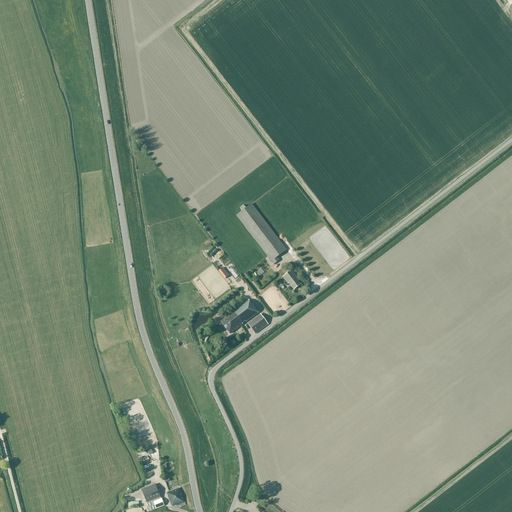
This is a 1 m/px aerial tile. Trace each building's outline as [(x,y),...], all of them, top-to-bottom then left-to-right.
[(277,257),(286,250),(251,204),(246,209),(243,205),(239,208),(242,211),(237,216),(274,265),(279,260),(277,257)] [(222,267),(218,271),(224,279),(229,276),(222,267)] [(293,290),(301,284),(296,278),(297,277),(292,270),(282,277),(288,284),(289,284),(293,290)] [(255,308),(253,304),(252,304),(248,300),(233,311),(233,312),(220,322),(230,334),(243,324),(242,324),(245,321),(246,322),(258,313),(255,308)] [(260,314),(247,324),(255,334),(268,325),(260,314)] [(163,499),(161,499),(155,484),(141,490),(149,510),(155,508),(156,509),(165,505),(163,499)] [(180,488),(167,493),(172,506),(175,505),(176,506),(180,504),(181,507),(186,505),(180,488)]
